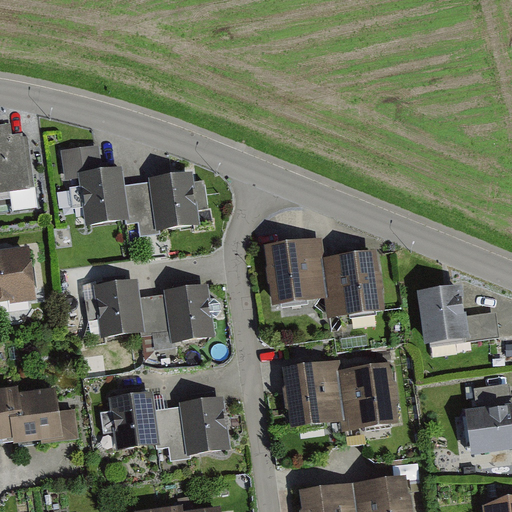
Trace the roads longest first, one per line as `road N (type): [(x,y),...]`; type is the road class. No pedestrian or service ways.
road 1 (residential): [(269,511),(238,273),(239,237),(265,175)]
road 2 (tertiary): [(0,90),(189,143),(265,175)]
road 3 (tertiary): [(265,175),(511,274)]
